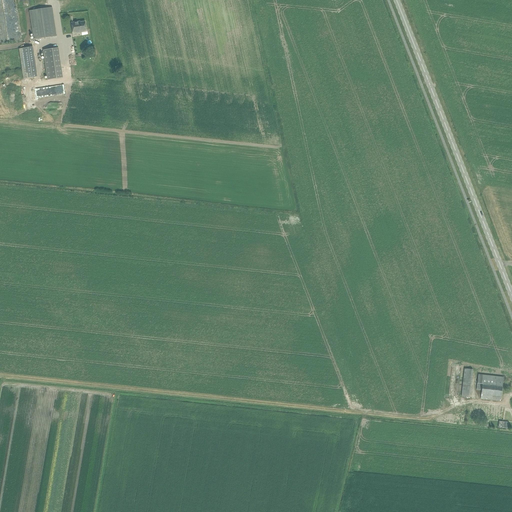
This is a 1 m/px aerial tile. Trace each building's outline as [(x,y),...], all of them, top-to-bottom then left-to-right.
[(33,33),(32,29),(27,30),(22,0),(0,0),(0,42),(28,38),(28,33),(33,33)] [(33,33),(34,40),(57,36),(53,7),(29,11),(32,29),(33,33)] [(82,31),(86,30),(85,22),(77,23),(76,22),(72,23),(73,32),(77,32),(78,33),(83,32),(82,31)] [(19,49),(23,79),(38,77),(33,47),(19,49)] [(59,48),(43,50),(48,80),(63,78),(59,48)] [(476,390),(482,390),(481,398),(496,400),(501,401),(504,377),(484,375),(478,374),(476,390)]
